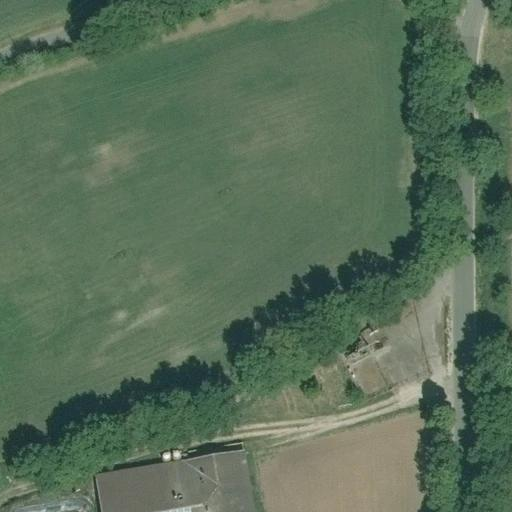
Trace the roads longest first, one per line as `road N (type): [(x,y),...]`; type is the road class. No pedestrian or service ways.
road 1 (residential): [(479,0),(466,39),(463,511)]
road 2 (track): [(462,382),(222,437),(0,500)]
road 3 (residential): [(0,61),(196,0)]
